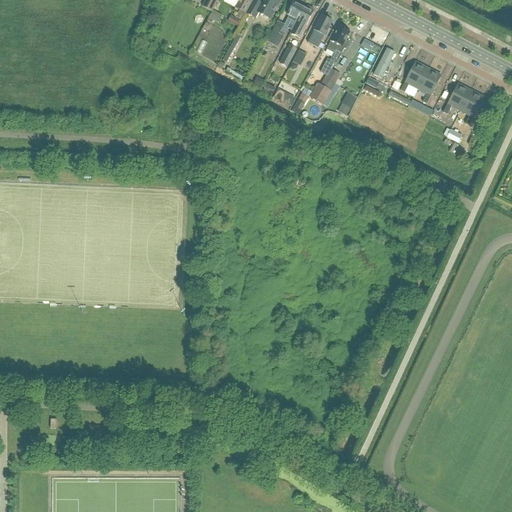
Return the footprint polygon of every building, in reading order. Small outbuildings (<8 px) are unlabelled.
[(206,0),(203,8),(212,12),(218,0),(206,0)] [(253,2),(249,0),(234,0),(239,2),(235,8),(246,14),(253,2)] [(253,2),(246,14),(255,19),(258,14),(270,20),(281,0),(261,0),(260,3),(255,0),(253,0),(253,2)] [(297,21),(304,7),(294,2),(287,15),(288,16),(284,23),(284,24),(284,25),(278,22),(267,42),(278,48),(293,19),(297,21)] [(304,7),(297,21),(290,34),(299,39),(306,26),(314,12),(313,12),(314,10),(308,7),(307,9),(304,7)] [(308,44),(315,47),(318,49),(319,47),(323,50),(325,46),(321,44),(332,22),(322,16),(314,31),(308,44)] [(321,73),(328,77),(334,64),(337,65),(345,49),(346,50),(350,43),(346,41),(350,32),(346,30),(346,29),(341,26),(340,27),(339,27),(331,42),(338,45),(330,60),(328,59),(321,73)] [(237,35),(223,61),(227,63),(241,37),(237,35)] [(294,56),(298,49),(293,46),(289,54),(288,55),(293,58),(294,56)] [(396,51),(388,47),(373,76),(381,80),(396,51)] [(306,55),(299,52),(298,51),(293,63),(300,67),(306,55)] [(409,85),(418,89),(428,70),(414,64),(400,92),(404,94),(409,85)] [(243,81),(244,78),(231,70),(232,69),(228,67),(226,71),(243,81)] [(428,70),(418,89),(427,94),(422,103),(426,105),(441,77),(428,70)] [(379,84),(369,79),(366,84),(376,89),(379,84)] [(396,81),(392,89),(399,92),(403,84),(396,81)] [(309,98),(312,99),(323,106),(331,92),(318,84),(309,98)] [(451,107),(460,111),(470,92),(457,86),(443,113),(447,116),(451,107)] [(470,92),(460,111),(469,116),(465,125),(469,127),(483,99),(470,92)] [(462,136),(454,132),(451,131),(447,139),(458,144),(462,136)]
